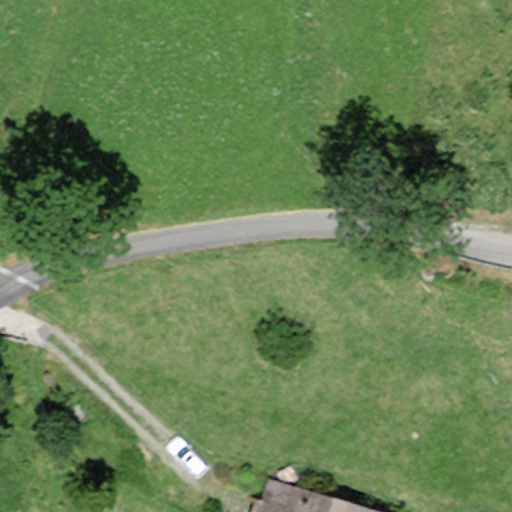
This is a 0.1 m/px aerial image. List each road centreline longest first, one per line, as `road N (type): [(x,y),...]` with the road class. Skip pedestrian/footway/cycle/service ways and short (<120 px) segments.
road 1 (residential): [(0,293),(81,257),(283,224),(400,226),(511,245)]
road 2 (track): [(0,309),(64,346),(195,474)]
